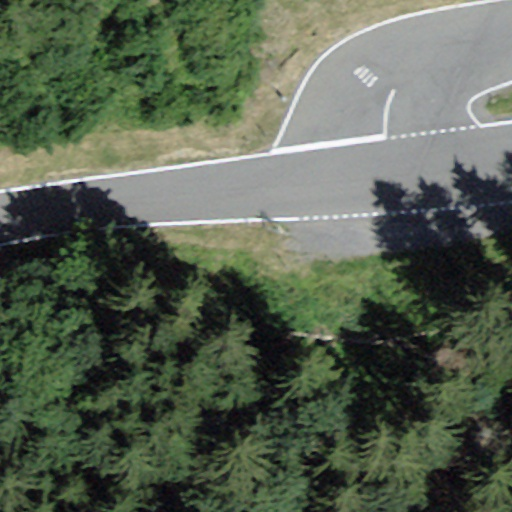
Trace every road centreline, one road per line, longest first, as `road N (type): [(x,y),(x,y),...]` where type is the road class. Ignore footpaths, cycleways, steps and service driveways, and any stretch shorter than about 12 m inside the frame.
road 1 (unclassified): [(376,179),(138,198),(0,221)]
road 2 (unclassified): [(511,33),(409,71),(387,100),(376,179)]
road 3 (unclassified): [(376,179),(511,164)]
